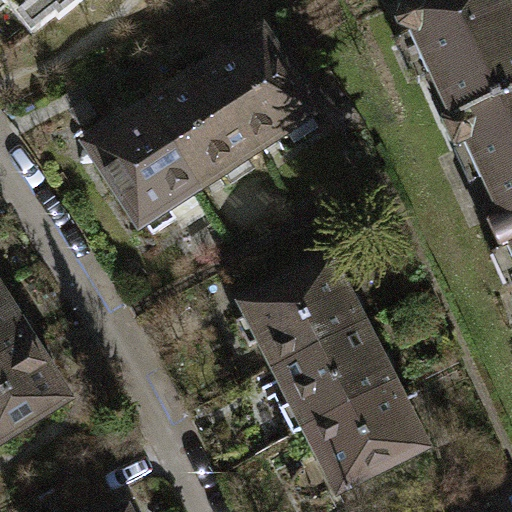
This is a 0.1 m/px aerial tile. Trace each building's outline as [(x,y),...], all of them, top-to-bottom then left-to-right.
[(2,0),(34,38),(80,0),(2,0)] [(511,0),(420,0),(400,9),(449,119),(511,91),(511,0)] [(267,34),(208,71),(267,162),(325,125),(267,34)] [(208,71),(149,109),(208,200),(267,162),(208,71)] [(490,212),(511,202),(511,91),(449,119),(490,212)] [(149,109),(91,146),(149,237),(208,200),(149,109)] [(511,202),(490,212),(511,262),(511,202)] [(237,308),(268,371),(361,325),(330,262),(237,308)] [(0,292),(0,368),(37,346),(2,291),(0,292)] [(268,371),(300,434),(393,388),(361,325),(268,371)] [(0,368),(0,445),(71,401),(37,346),(0,368)] [(300,434),(331,497),(424,451),(393,388),(300,434)]
